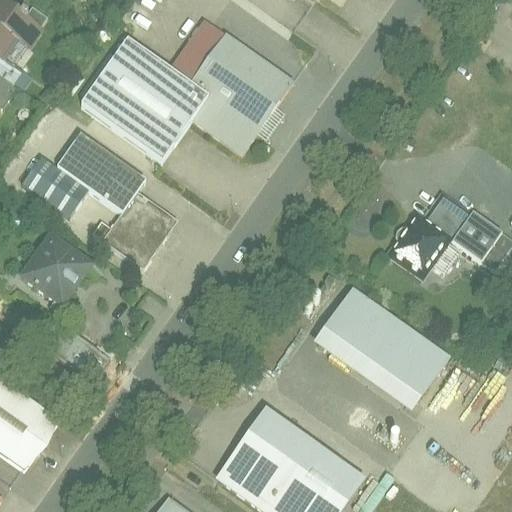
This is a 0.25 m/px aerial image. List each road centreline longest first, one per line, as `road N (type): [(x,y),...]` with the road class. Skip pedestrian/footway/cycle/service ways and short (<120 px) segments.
road 1 (unclassified): [(44,511),(406,0)]
road 2 (unknown): [(133,384),(213,414),(243,408),(353,273)]
